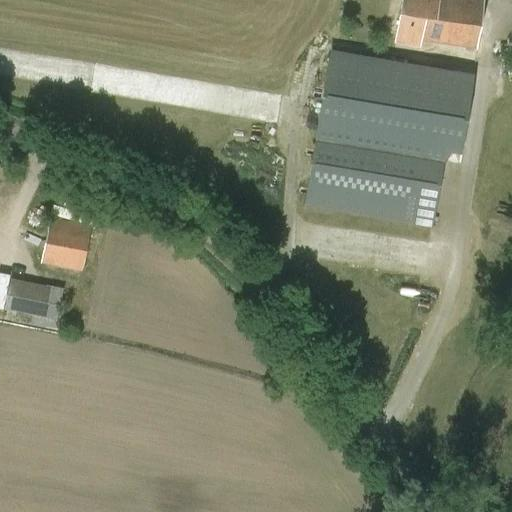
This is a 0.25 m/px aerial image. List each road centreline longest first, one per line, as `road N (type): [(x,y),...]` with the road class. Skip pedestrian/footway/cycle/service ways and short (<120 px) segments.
road 1 (unclassified): [(449,511),(362,420),(227,248),(91,173),(0,136)]
road 2 (track): [(378,438),(439,327),(458,271),(497,0)]
